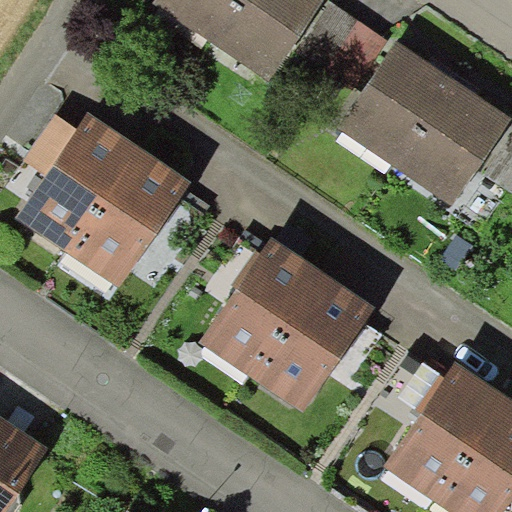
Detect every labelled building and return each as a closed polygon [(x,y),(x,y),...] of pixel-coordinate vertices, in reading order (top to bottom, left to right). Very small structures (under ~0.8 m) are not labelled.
[(156,0),(155,2),(212,42),(241,0),(156,0)] [(324,0),(241,0),(212,42),(270,82),(324,0)] [(386,40),(330,0),(329,0),(297,50),(353,86),(386,40)] [(340,128),(395,166),(455,79),(398,41),(340,128)] [(511,117),(455,79),(395,166),(451,205),(511,117)] [(138,145),(88,111),(77,127),(56,113),(24,160),(46,175),(16,219),(66,250),(138,145)] [(511,131),(484,174),(511,192),(511,131)] [(120,287),(192,182),(138,145),(66,250),(120,287)] [(272,234),(198,342),(251,379),(326,271),(272,234)] [(375,307),(326,271),(251,379),(303,411),(375,307)] [(440,374),(416,409),(420,411),(382,465),(435,502),(508,397),(454,361),(444,376),(440,374)] [(440,374),(422,362),(398,397),(416,409),(440,374)] [(511,400),(508,397),(435,502),(450,511),(504,511),(511,501),(511,400)] [(0,511),(4,511),(50,445),(0,412),(0,511)]
